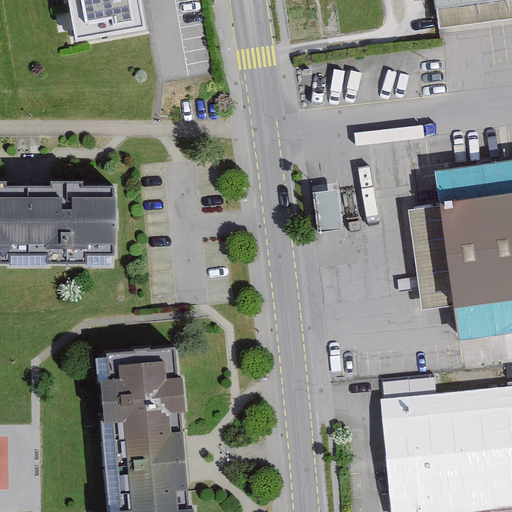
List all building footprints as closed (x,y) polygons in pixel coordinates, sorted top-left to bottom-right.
[(143,29),(138,0),(60,0),(67,42),(143,29)] [(511,0),(439,0),(441,12),(511,2),(511,0)] [(511,180),(439,190),(454,296),(511,288),(511,180)] [(0,266),(123,266),(123,185),(0,186),(0,266)] [(481,330),(484,305),(461,302),(458,327),(481,330)] [(193,511),(182,351),(101,357),(113,511),(193,511)] [(511,387),(382,401),(393,511),(493,511),(511,510),(511,387)]
